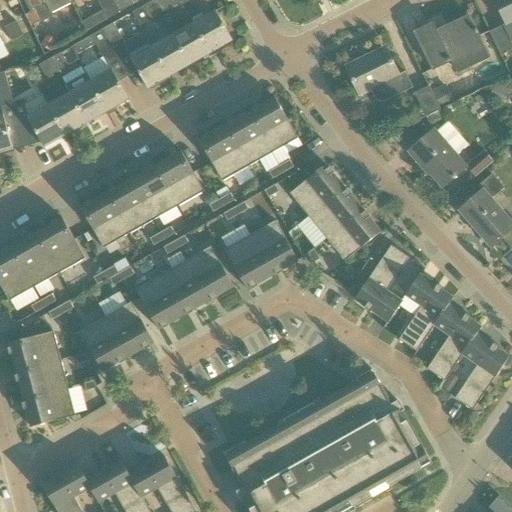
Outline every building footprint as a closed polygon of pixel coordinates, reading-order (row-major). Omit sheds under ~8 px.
[(70,0),(43,0),(45,4),(46,3),(51,14),(72,3),(70,0)] [(119,13),(112,0),(97,0),(107,19),(119,13)] [(112,0),(119,13),(134,4),(131,0),(112,0)] [(162,14),(154,0),(143,6),(151,21),(162,14)] [(154,0),(162,14),(173,8),(168,0),(154,0)] [(511,38),(511,0),(494,0),(506,24),(490,32),(501,55),(511,50),(511,44),(510,39),(511,38)] [(35,9),(41,21),(42,22),(53,17),(51,14),(46,3),(45,4),(35,9)] [(216,11),(194,23),(211,53),(233,41),(216,11)] [(433,69),(451,60),(457,73),(491,57),(477,29),(476,29),(469,16),(448,27),(449,29),(438,35),(433,24),(415,33),(433,69)] [(24,35),(17,21),(5,27),(12,41),(24,35)] [(149,89),(169,77),(152,47),(153,47),(144,32),(125,43),(114,23),(102,30),(118,58),(128,52),(149,89)] [(174,35),(191,65),(211,53),(194,23),(174,35)] [(106,64),(118,58),(102,30),(72,47),(77,55),(95,44),(106,64)] [(174,35),(153,47),(152,47),(169,77),(191,65),(174,35)] [(406,72),(399,75),(391,58),(389,60),(383,49),(346,67),(360,96),(383,84),(390,98),(413,87),(406,72)] [(62,53),(50,60),(57,72),(69,65),(62,53)] [(57,72),(50,60),(40,66),(47,78),(57,72)] [(112,69),(90,81),(108,112),(129,100),(112,69)] [(9,132),(22,128),(13,105),(13,102),(5,72),(0,73),(0,104),(3,115),(0,115),(0,150),(11,148),(13,148),(9,132)] [(87,124),(108,112),(90,81),(86,73),(65,85),(69,93),(87,124)] [(496,84),(488,99),(503,107),(510,91),(496,84)] [(429,86),(414,93),(425,117),(440,110),(429,86)] [(66,136),(87,124),(69,93),(48,105),(66,136)] [(66,136),(48,105),(43,96),(25,106),(24,99),(13,102),(13,105),(22,128),(32,126),(44,148),(66,136)] [(276,99),(250,113),(273,153),(298,139),(276,99)] [(226,127),(248,167),(273,153),(250,113),(226,127)] [(222,182),(248,167),(226,127),(200,142),(222,182)] [(443,188),(466,167),(467,167),(435,129),(409,152),(424,169),(425,168),(443,188)] [(156,166),(179,206),(204,192),(182,152),(156,166)] [(279,166),(283,173),(294,167),(290,160),(279,166)] [(309,217),(344,188),(326,165),(290,194),(309,217)] [(131,180),(154,220),(179,206),(156,166),(131,180)] [(283,173),(279,166),(269,172),(273,179),(283,173)] [(511,222),(492,199),(504,188),(493,175),(479,187),(482,191),(460,211),(492,248),(504,238),(511,246),(511,222)] [(154,220),(131,180),(107,194),(129,234),(154,220)] [(275,185),(265,191),(269,198),(279,192),(275,185)] [(344,188),(309,217),(326,239),(362,210),(344,188)] [(220,199),(224,206),(235,201),(231,193),(220,199)] [(129,234),(107,194),(81,209),(104,249),(129,234)] [(224,206),(220,199),(209,205),(213,212),(224,206)] [(234,208),(238,215),(249,209),(245,202),(234,208)] [(238,215),(234,208),(224,214),(228,221),(238,215)] [(362,210),(326,239),(345,261),(381,232),(362,210)] [(63,219),(37,233),(60,273),(86,259),(63,219)] [(298,261),(298,260),(276,221),(250,235),(273,276),(298,261)] [(299,226),(289,234),(293,241),(304,232),(299,226)] [(161,233),(165,240),(175,234),(171,227),(161,233)] [(13,247),(35,287),(60,273),(37,233),(13,247)] [(161,233),(150,239),(154,246),(165,240),(161,233)] [(225,250),(247,290),(273,276),(250,235),(225,250)] [(174,242),(178,249),(189,243),(185,236),(174,242)] [(178,249),(174,242),(164,248),(168,255),(178,249)] [(409,258),(392,246),(355,300),(389,323),(403,302),(387,291),(409,258)] [(0,284),(10,302),(35,287),(13,247),(0,254),(0,284)] [(186,261),(208,301),(234,287),(211,247),(186,261)] [(308,254),(308,255),(313,264),(320,260),(314,249),(308,254)] [(208,301),(186,261),(161,275),(184,315),(208,301)] [(104,272),(108,279),(119,273),(115,266),(104,272)] [(131,267),(120,273),(124,280),(135,274),(131,267)] [(108,279),(104,272),(94,278),(98,285),(108,279)] [(343,310),(352,289),(316,272),(306,294),(343,310)] [(124,280),(120,273),(110,279),(114,286),(124,280)] [(184,315),(161,275),(136,290),(158,330),(184,315)] [(417,352),(435,326),(434,325),(448,305),(449,305),(454,298),(420,275),(406,295),(422,306),(399,340),(417,352)] [(42,300),(46,307),(56,301),(52,294),(42,300)] [(31,306),(35,313),(46,307),(42,300),(31,306)] [(59,307),(63,314),(74,308),(70,301),(59,307)] [(106,317),(129,357),(154,343),(132,303),(106,317)] [(445,381),(463,355),(476,334),(477,335),(482,328),(449,305),(448,305),(434,325),(435,326),(450,336),(427,369),(445,381)] [(59,307),(49,313),(53,320),(63,314),(59,307)] [(129,357),(106,317),(80,331),(103,371),(129,357)] [(17,372),(61,360),(54,332),(9,343),(17,372)] [(510,357),(487,342),(477,335),(476,334),(463,355),(478,365),(455,399),(473,411),(510,357)] [(90,361),(86,354),(76,356),(78,364),(90,361)] [(24,399),(68,387),(61,360),(17,372),(24,399)] [(354,384),(319,404),(322,409),(284,431),(281,426),(247,445),(246,446),(249,451),(231,461),(228,456),(226,457),(249,497),(244,500),(250,511),(332,511),(350,501),(354,509),(373,498),(368,491),(386,481),(391,488),(433,464),(402,410),(397,413),(374,373),(372,374),(375,379),(357,389),(354,384)] [(98,388),(94,381),(84,383),(86,391),(98,388)] [(31,428),(71,417),(76,416),(68,387),(24,399),(31,428)] [(142,497),(153,491),(158,488),(171,511),(196,511),(165,457),(130,476),(142,497)] [(150,511),(142,497),(130,476),(122,461),(88,481),(87,481),(91,488),(90,488),(98,503),(115,493),(125,511),(150,511)] [(82,511),(74,497),(90,488),(91,488),(87,481),(88,481),(79,466),(44,487),(57,511),(82,511)] [(511,511),(511,507),(499,496),(488,508),(492,511),(511,511)]
